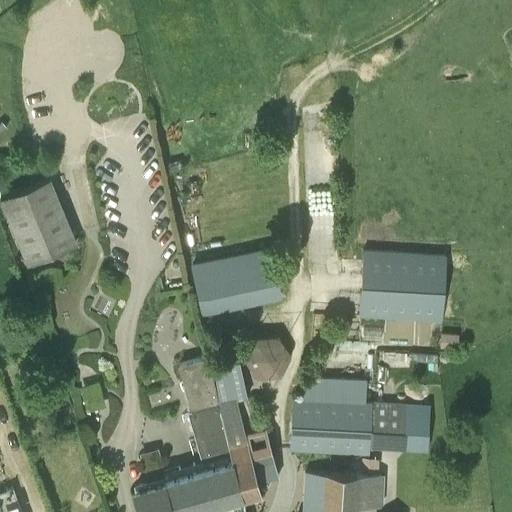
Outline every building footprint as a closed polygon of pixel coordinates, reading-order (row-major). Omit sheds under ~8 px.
[(78,241),(50,174),(0,194),(0,198),(26,263),(78,241)] [(271,242),(191,258),(201,305),(280,289),(271,242)] [(358,315),(441,320),(446,253),(363,247),(358,315)] [(278,331),(254,332),(246,352),(257,371),(280,369),(290,350),(278,331)] [(242,493),(243,497),(261,492),(258,480),(278,476),(265,425),(245,430),(236,399),(247,397),(239,360),(211,366),(208,354),(207,355),(243,493),(242,493)] [(198,511),(197,507),(242,493),(243,493),(207,355),(179,363),(193,410),(194,409),(210,466),(167,478),(158,446),(139,451),(148,483),(134,487),(140,511),(198,511)] [(329,401),(331,375),(303,374),(302,396),(292,394),(289,449),(369,454),(369,447),(373,405),(329,401)] [(365,399),(366,377),(331,375),(329,401),(373,405),(373,399),(365,399)] [(373,399),(373,405),(369,447),(405,449),(408,401),(373,399)] [(324,470),(304,468),(302,511),(353,511),(355,499),(380,500),(382,472),(375,472),(376,455),(362,455),(361,471),(324,469),(324,470)] [(21,511),(12,485),(0,489),(0,511),(21,511)]
